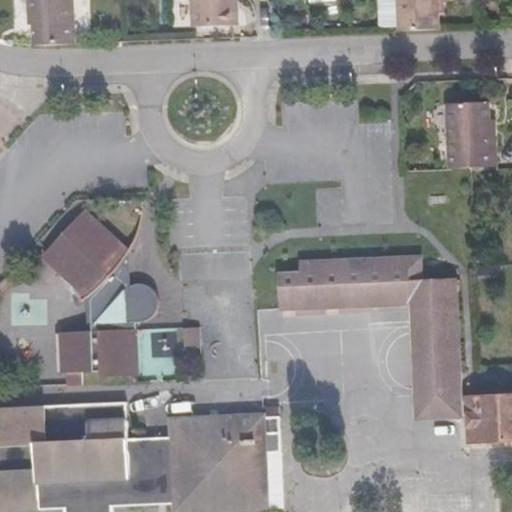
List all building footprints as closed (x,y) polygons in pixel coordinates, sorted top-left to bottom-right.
[(33,26),(34,46),(37,46),(78,44),(76,0),(27,0),(29,16),(33,16),(33,26)] [(236,26),(235,1),(235,0),(192,0),(194,28),(236,26)] [(398,0),(400,31),(440,30),(440,14),(439,0),(398,0)] [(449,105),(451,169),(473,168),(497,167),(497,152),(491,152),(490,120),(489,103),(449,105)] [(97,290),(110,277),(111,276),(127,257),(130,251),(85,211),(49,251),(94,293),(97,290)] [(92,294),(94,293),(49,251),(43,257),(87,298),(92,294)] [(111,276),(110,277),(127,291),(130,286),(130,251),(127,257),(111,276)] [(280,309),(413,304),(422,303),(422,280),(422,258),(300,263),(301,274),(279,275),(280,309)] [(127,291),(110,277),(97,290),(94,293),(92,294),(93,332),(62,333),(64,373),(101,372),(102,378),(140,376),(137,323),(145,322),(152,320),(156,315),(159,310),(160,305),(159,299),(158,294),(152,288),(147,285),(141,283),(130,286),(127,291)] [(413,304),(416,369),(461,367),(457,278),(422,280),(422,303),(413,304)] [(461,367),(416,369),(418,419),(463,417),(462,402),(461,367)] [(511,440),(511,396),(469,398),(469,402),(471,442),(511,440)] [(66,498),(66,508),(66,511),(112,511),(113,507),(176,503),(176,511),(182,511),(252,509),(269,508),(267,453),(282,453),(281,418),(265,418),(265,416),(172,420),(173,438),(129,440),(128,419),(127,419),(127,404),(0,409),(0,511),(40,510),(40,509),(40,499),(66,498)] [(40,509),(66,508),(66,498),(40,499),(40,509)]
